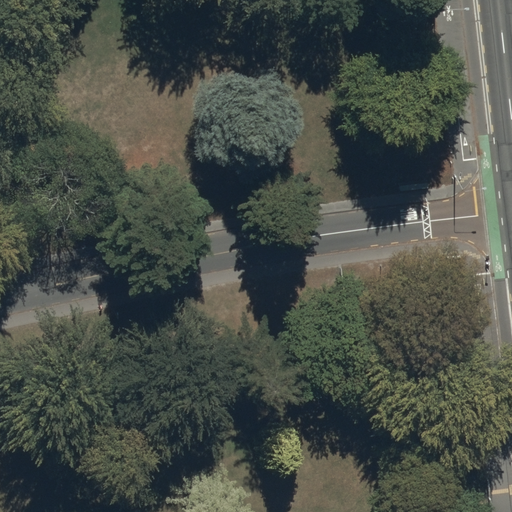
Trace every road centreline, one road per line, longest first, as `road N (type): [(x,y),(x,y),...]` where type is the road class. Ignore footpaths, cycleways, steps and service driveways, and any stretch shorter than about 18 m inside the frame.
road 1 (residential): [(0,293),(511,211)]
road 2 (tertiary): [(511,124),(498,0)]
